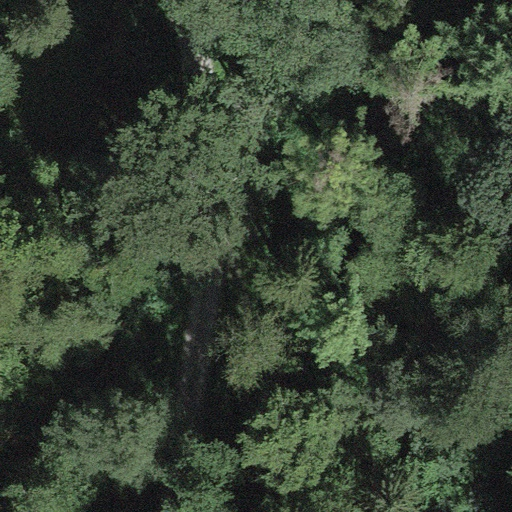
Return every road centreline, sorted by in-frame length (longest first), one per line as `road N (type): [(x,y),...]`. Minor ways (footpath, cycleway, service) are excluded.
road 1 (track): [(210,157),(203,511)]
road 2 (track): [(191,0),(201,25),(210,157)]
